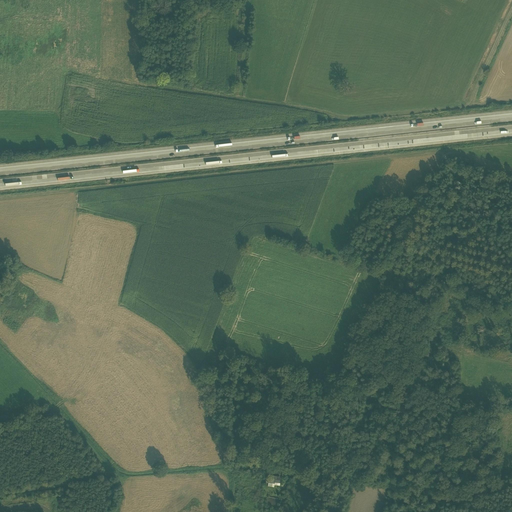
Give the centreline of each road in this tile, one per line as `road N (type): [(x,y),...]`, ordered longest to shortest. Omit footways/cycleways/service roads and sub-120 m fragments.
road 1 (motorway): [(511,117),(0,172)]
road 2 (motorway): [(0,183),(511,129)]
road 3 (track): [(445,153),(0,198)]
road 4 (track): [(511,11),(460,108),(346,119),(131,83)]
road 5 (track): [(0,423),(55,407),(119,478)]
